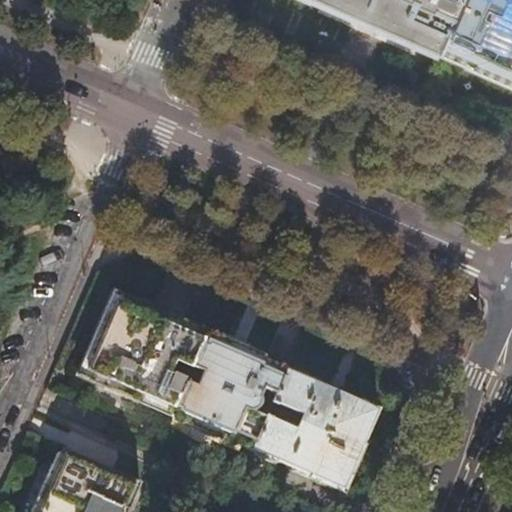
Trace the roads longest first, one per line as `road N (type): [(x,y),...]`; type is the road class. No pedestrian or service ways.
road 1 (secondary): [(511,279),(128,112)]
road 2 (residential): [(0,430),(115,168),(128,112)]
road 3 (primary): [(440,511),(511,345)]
road 4 (secondary): [(128,112),(101,77),(0,34)]
road 5 (secondary): [(0,67),(87,106),(128,112)]
road 6 (residential): [(128,112),(176,0)]
